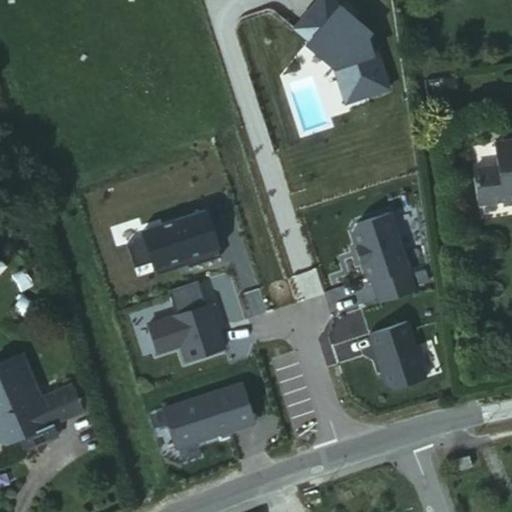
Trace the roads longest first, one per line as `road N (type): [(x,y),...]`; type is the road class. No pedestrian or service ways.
road 1 (tertiary): [(342,454),(192,511)]
road 2 (residential): [(342,454),(299,325)]
